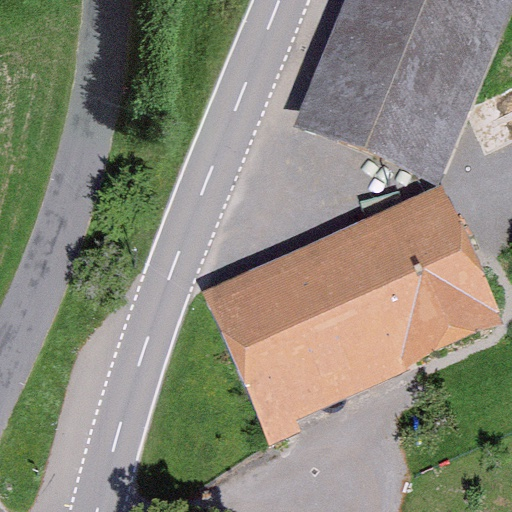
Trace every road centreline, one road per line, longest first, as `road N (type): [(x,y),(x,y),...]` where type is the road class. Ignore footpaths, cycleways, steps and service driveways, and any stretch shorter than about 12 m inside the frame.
road 1 (secondary): [(97,511),(168,280),(278,0)]
road 2 (unclassified): [(104,0),(93,99),(67,202),(0,373)]
road 3 (residential): [(193,511),(357,423)]
